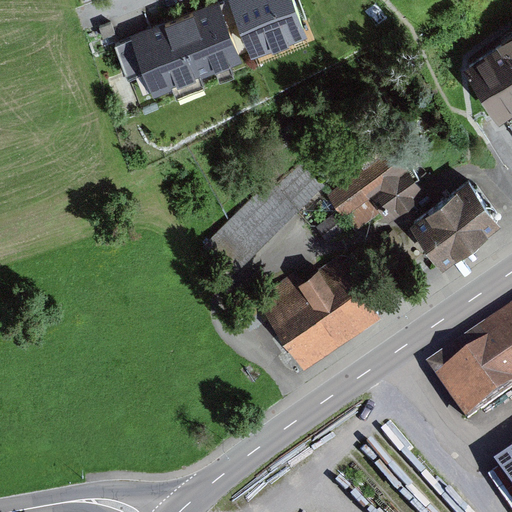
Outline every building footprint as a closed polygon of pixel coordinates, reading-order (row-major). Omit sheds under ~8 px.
[(219,0),(213,0),(118,41),(140,94),(242,52),(219,0)] [(293,0),(230,0),(249,50),(304,29),(293,0)] [(511,25),(462,60),(511,132),(511,25)] [(422,193),(395,153),(331,197),(359,236),(422,193)] [(273,183),(205,247),(234,277),(336,182),(311,155),(276,187),(273,183)] [(499,225),(467,183),(409,226),(441,268),(499,225)] [(379,311),(342,257),(267,307),(304,362),(379,311)] [(511,304),(426,363),(467,421),(511,390),(511,304)] [(511,453),(494,466),(511,491),(511,453)]
